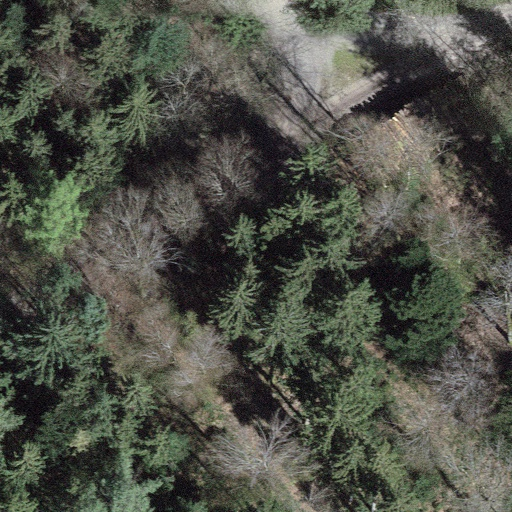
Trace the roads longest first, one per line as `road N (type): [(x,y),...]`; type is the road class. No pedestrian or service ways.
road 1 (track): [(0,340),(442,81)]
road 2 (track): [(442,81),(285,26),(241,0)]
